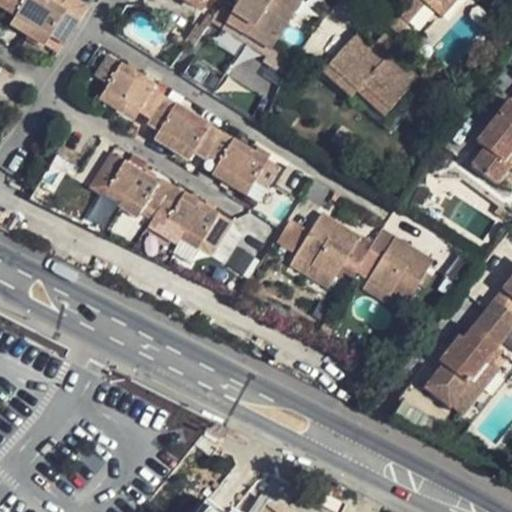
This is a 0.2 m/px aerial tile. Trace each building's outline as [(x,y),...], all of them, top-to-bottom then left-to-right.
[(16,15),(11,24),(45,45),(51,36),(63,44),(79,19),(55,4),(57,0),(9,0),(5,8),(16,15)] [(88,6),(77,0),(57,0),(55,4),(79,19),(80,19),(88,6)] [(182,0),(201,12),(209,0),(182,0)] [(240,0),(226,24),(248,38),(271,51),(302,0),(240,0)] [(396,14),(407,24),(425,3),(421,0),(408,0),(408,1),(396,14)] [(407,0),(408,1),(408,0),(421,0),(425,3),(432,9),(440,0),(407,0)] [(440,0),(432,9),(441,17),(456,0),(440,0)] [(387,25),(397,34),(407,24),(396,14),(387,25)] [(335,59),(355,37),(331,16),(311,38),(335,59)] [(248,38),(226,24),(222,31),(244,44),(248,38)] [(387,115),(418,81),(390,56),(398,47),(384,34),(370,51),(355,37),(335,59),(330,65),(359,91),(364,85),(377,96),(372,102),(387,115)] [(267,58),(271,51),(248,38),(244,44),(267,58)] [(264,93),(202,54),(187,80),(252,120),(264,93)] [(152,118),(165,97),(153,90),(156,85),(107,56),(94,77),(108,86),(100,99),(135,120),(140,111),(152,118)] [(359,91),(330,65),(324,72),(353,98),(359,91)] [(159,80),(156,85),(153,90),(165,97),(171,88),(159,80)] [(364,85),(359,91),(372,102),(377,96),(364,85)] [(223,133),(165,97),(152,118),(149,124),(160,131),(155,139),(190,161),(195,151),(207,159),(223,133)] [(511,102),(510,101),(477,143),(485,149),(472,167),(495,185),(509,168),(511,169),(511,102)] [(281,169),(223,133),(207,159),(201,168),(246,196),(255,182),(268,190),(281,169)] [(164,226),(185,193),(162,179),(159,183),(113,154),(98,177),(92,188),(149,224),(152,219),(164,226)] [(32,198),(374,364),(384,342),(261,265),(221,262),(212,256),(164,226),(152,219),(149,224),(92,188),(98,177),(53,155),(32,198)] [(233,223),(185,193),(164,226),(212,256),(233,223)] [(357,271),(360,266),(366,256),(373,244),(323,213),(296,256),(333,280),(344,263),(357,271)] [(291,253),(306,230),(290,220),(276,243),(291,253)] [(433,260),(383,228),(373,244),(366,256),(379,264),(373,273),(368,281),(405,304),(418,285),(425,272),(433,260)] [(333,280),(296,256),(291,265),(328,288),(333,280)] [(379,264),(366,256),(360,266),(373,273),(379,264)] [(433,277),(425,272),(418,285),(425,289),(433,277)] [(511,279),(473,329),(497,348),(511,328),(511,279)] [(400,313),(405,304),(368,281),(363,290),(400,313)] [(426,388),(450,407),(487,360),(497,348),(473,329),(464,340),(460,337),(440,363),(444,366),(426,388)] [(487,360),(450,407),(462,416),(499,369),(487,360)] [(427,417),(402,402),(395,415),(419,430),(427,417)]
